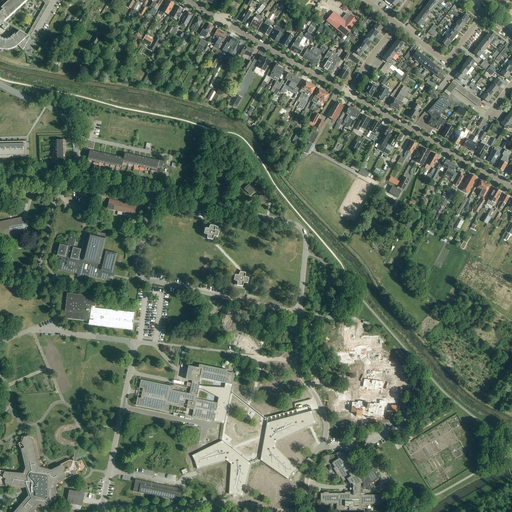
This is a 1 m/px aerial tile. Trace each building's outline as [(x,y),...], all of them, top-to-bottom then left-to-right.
[(30,37),(27,35),(20,31),(12,39),(11,39),(11,40),(10,40),(9,40),(8,41),(7,41),(6,41),(5,41),(4,41),(3,40),(2,40),(1,40),(1,39),(0,38),(0,25),(4,30),(10,25),(4,22),(5,20),(5,21),(27,0),(8,0),(0,8),(0,48),(1,49),(3,50),(5,50),(6,50),(7,50),(8,50),(9,50),(10,50),(12,49),(13,49),(14,48),(15,48),(16,47),(17,47),(18,46),(18,45),(23,50),(30,37)] [(157,0),(153,8),(150,13),(154,16),(157,11),(155,9),(158,5),(160,6),(163,0),(157,0)] [(134,16),(137,11),(136,10),(140,3),(136,1),(132,9),(129,14),(134,16)] [(165,5),(160,15),(162,16),(164,13),(168,15),(174,4),(173,4),(173,3),(172,2),(171,3),(169,1),(166,6),(165,5)] [(429,2),(425,7),(431,12),(435,7),(429,2)] [(446,9),(445,9),(448,11),(452,6),(447,2),(444,7),(446,9)] [(264,3),(263,4),(257,11),(260,14),(267,5),(264,3)] [(180,13),(183,9),(180,8),(180,7),(179,6),(178,6),(177,6),(173,13),(171,17),(176,20),(177,18),(179,19),(182,14),(180,13)] [(452,13),(457,17),(466,24),(469,19),(463,14),(461,17),(454,11),(456,8),(453,6),(449,12),(452,14),(452,13)] [(425,7),(421,12),(427,17),(431,12),(425,7)] [(254,14),(252,13),(247,10),(245,13),(244,13),(243,16),(244,16),(241,21),(245,23),(247,20),(250,16),(252,17),(254,14)] [(180,25),(184,27),(185,28),(193,15),(190,14),(190,13),(189,12),(188,12),(187,12),(180,25)] [(421,12),(418,16),(424,21),(427,17),(421,12)] [(327,21),(345,36),(352,28),(351,27),(357,21),(351,16),(345,22),(334,13),(327,21)] [(250,26),(254,29),(261,16),(258,15),(258,16),(257,15),(255,18),(254,18),(250,26)] [(261,16),(254,29),(258,31),(262,23),(261,22),(263,18),(261,16)] [(424,21),(418,16),(414,21),(420,26),(422,24),(426,27),(428,24),(424,21)] [(458,21),(456,24),(462,29),(466,24),(457,17),(456,19),(458,21)] [(192,30),(192,31),(196,33),(203,21),(200,19),(200,18),(198,18),(197,18),(193,25),(192,26),(191,29),(192,30)] [(264,28),(265,29),(262,33),(265,34),(265,35),(267,36),(268,36),(272,29),(269,27),(272,23),(267,20),(264,24),(266,25),(264,28)] [(447,25),(449,26),(458,33),(462,29),(456,24),(454,26),(449,23),(447,25)] [(200,35),(206,38),(209,33),(210,34),(214,27),(211,26),(211,25),(210,24),(209,25),(209,24),(205,30),(203,29),(200,35)] [(377,24),(373,28),(379,33),(383,28),(377,24)] [(274,34),(275,34),(272,39),(275,40),(275,41),(277,42),(277,41),(278,42),(282,34),(284,31),(282,29),(276,26),(274,30),(276,31),(274,34)] [(451,30),(448,33),(455,38),(458,33),(449,26),(448,28),(451,30)] [(437,31),(432,27),(428,33),(433,37),(437,31)] [(373,28),(369,33),(375,38),(379,33),(373,28)] [(213,44),(215,45),(216,45),(223,32),(222,32),(222,31),(219,30),(218,30),(214,37),(216,38),(213,44)] [(304,37),(295,52),(300,55),(305,46),(303,45),(306,39),(311,41),(315,35),(308,31),(304,37)] [(179,45),(182,48),(190,34),(186,32),(179,45)] [(224,33),(223,32),(216,45),(215,45),(214,48),(221,52),(221,51),(225,46),(221,44),(222,42),(223,42),(227,35),(227,34),(224,32),(224,33)] [(98,33),(93,40),(97,42),(101,35),(98,33)] [(293,36),(293,35),(291,34),(290,34),(288,33),(284,39),(282,44),(284,45),(284,46),(286,47),(286,46),(287,47),(293,36)] [(369,33),(366,38),(372,42),(375,38),(369,33)] [(444,34),(442,36),(451,43),(455,38),(448,33),(446,36),(444,34)] [(484,39),(490,43),(493,45),(496,40),(488,34),(484,39)] [(290,50),(295,52),(304,37),(300,35),(298,38),(295,43),(290,50)] [(148,38),(146,36),(143,41),(151,45),(153,42),(148,39),(148,38)] [(451,43),(442,36),(441,38),(443,40),(441,43),(447,48),(451,43)] [(150,50),(154,52),(161,39),(157,37),(150,50)] [(221,51),(227,55),(229,52),(232,46),(233,46),(237,40),(233,38),(229,44),(226,43),(225,46),(221,51)] [(366,38),(362,43),(368,47),(372,42),(366,38)] [(199,44),(197,49),(202,52),(203,49),(202,49),(203,47),(204,47),(207,42),(202,39),(199,44)] [(484,39),(481,43),(487,48),(490,43),(484,39)] [(232,57),(241,42),(237,40),(233,46),(232,46),(229,52),(227,55),(232,57)] [(398,40),(394,45),(401,51),(403,48),(402,47),(404,45),(398,40)] [(362,43),(358,47),(364,52),(368,47),(362,43)] [(481,43),(477,48),(483,53),(487,48),(481,43)] [(394,45),(390,49),(396,54),(398,51),(400,53),(401,51),(394,45)] [(303,57),(308,60),(315,47),(312,46),(309,51),(307,50),(303,57)] [(316,55),(312,62),(317,65),(321,58),(319,57),(321,53),(324,54),(327,49),(321,46),(319,50),(316,55)] [(308,60),(312,62),(316,55),(319,50),(317,49),(315,47),(308,60)] [(364,52),(358,47),(355,52),(360,57),(364,52)] [(238,54),(243,57),(244,54),(251,57),(254,51),(247,48),(246,49),(244,48),(243,50),(242,49),(238,54)] [(483,53),(477,48),(473,53),(479,58),(481,55),(486,58),(487,56),(483,53)] [(390,49),(386,54),(392,59),(396,54),(390,49)] [(323,68),(327,71),(330,67),(331,64),(334,58),(336,56),(337,54),(332,51),(331,53),(329,51),(324,58),(328,60),(327,62),(325,62),(324,64),(325,65),(323,68)] [(414,61),(416,63),(422,55),(417,51),(413,57),(416,60),(414,61)] [(330,67),(327,71),(332,74),(336,67),(337,65),(338,66),(340,62),(341,59),(345,62),(349,55),(346,53),(342,59),(336,56),(334,58),(331,64),(330,67)] [(396,72),(402,77),(404,74),(399,69),(398,70),(392,65),(392,66),(389,64),(392,59),(386,54),(383,59),(387,62),(385,65),(390,68),(389,69),(393,72),(394,70),(396,72)] [(358,61),(351,55),(349,58),(352,60),(357,64),(359,61),(358,61)] [(419,62),(422,65),(427,59),(422,55),(416,63),(418,64),(419,62)] [(268,67),(271,62),(268,60),(265,58),(262,56),(259,61),(261,63),(259,68),(265,71),(268,66),(268,67)] [(470,57),(466,62),(472,67),(474,69),(475,67),(473,65),(476,62),(470,57)] [(423,69),(425,70),(432,62),(427,59),(422,65),(425,67),(423,69)] [(249,61),(244,70),(247,71),(252,63),(249,61)] [(429,70),(432,72),(436,66),(432,62),(425,70),(428,72),(429,70)] [(466,62),(462,67),(468,72),(472,67),(466,62)] [(501,67),(504,69),(510,74),(511,71),(511,67),(508,65),(504,62),(501,67)] [(275,76),(281,66),(277,64),(271,74),(272,74),(270,78),(273,80),(275,76)] [(285,69),(281,66),(275,76),(279,78),(285,69)] [(342,72),(339,77),(341,78),(341,79),(343,80),(344,80),(347,76),(348,76),(349,74),(348,74),(349,73),(346,71),(348,67),(345,66),(341,72),(342,72)] [(436,76),(441,70),(436,66),(432,72),(434,74),(432,77),(434,79),(436,76)] [(462,67),(458,72),(468,79),(469,77),(467,75),(469,73),(468,72),(462,67)] [(510,74),(504,69),(500,74),(506,79),(510,74)] [(441,70),(436,76),(441,80),(446,74),(441,70)] [(468,79),(458,72),(455,77),(461,81),(463,78),(466,81),(468,79)] [(285,84),(287,85),(288,83),(290,84),(294,76),(289,73),(285,79),(288,80),(285,84)] [(380,82),(384,85),(385,83),(388,78),(384,75),(380,82)] [(291,86),(295,88),(292,93),(295,95),(298,90),(299,88),(297,86),(300,80),(299,79),(298,78),(297,78),(294,76),(290,84),(288,83),(287,85),(286,85),(289,87),(288,88),(289,89),(291,86)] [(489,81),(493,84),(499,88),(503,84),(497,79),(495,81),(491,78),(489,81)] [(271,92),(273,93),(276,89),(280,83),(277,81),(271,92)] [(301,95),(303,97),(304,97),(311,84),(306,81),(301,89),(301,90),(301,91),(302,92),(301,95)] [(365,93),(372,97),(378,86),(375,84),(374,86),(370,83),(365,93)] [(302,99),(300,103),(298,107),(303,110),(307,102),(306,101),(308,96),(307,96),(309,93),(311,95),(315,87),(311,84),(304,97),(303,97),(302,99)] [(493,84),(489,88),(495,93),(499,88),(493,84)] [(470,93),(473,95),(474,97),(476,94),(473,92),(477,87),(475,85),(471,90),(469,92),(470,93)] [(382,101),(389,89),(384,86),(381,89),(376,98),(379,99),(379,100),(381,101),(382,101)] [(484,88),(482,90),(492,98),(495,93),(489,88),(487,91),(484,88)] [(317,104),(324,92),(319,89),(315,97),(317,98),(310,109),(313,111),(317,104)] [(404,97),(407,93),(407,92),(402,89),(396,100),(394,98),(390,105),(391,106),(391,107),(392,108),(393,107),(394,108),(402,96),(404,98),(404,97)] [(211,101),(216,92),(212,90),(207,99),(211,101)] [(430,95),(436,99),(440,94),(433,90),(430,95)] [(492,98),(482,90),(480,93),(484,95),(482,98),(488,103),(492,98)] [(329,95),(324,92),(317,104),(319,106),(322,101),(324,102),(329,95)] [(235,108),(241,98),(236,95),(230,105),(235,108)] [(402,96),(394,108),(396,109),(396,110),(398,111),(398,110),(399,111),(403,104),(401,103),(404,98),(402,96)] [(440,115),(451,101),(442,96),(428,112),(431,115),(432,114),(433,117),(432,119),(431,118),(428,124),(437,130),(441,124),(443,126),(446,121),(440,117),(440,119),(437,118),(439,115),(440,115)] [(412,109),(408,116),(412,118),(412,119),(413,120),(414,119),(414,120),(418,113),(416,112),(422,103),(417,101),(415,104),(412,107),(411,109),(412,109)] [(326,116),(335,122),(344,106),(337,102),(333,109),(331,108),(326,116)] [(456,112),(463,117),(467,111),(459,106),(456,112)] [(344,121),(347,123),(355,110),(349,107),(346,113),(349,114),(344,121)] [(355,110),(347,123),(345,127),(348,128),(353,120),(352,120),(354,117),(357,119),(360,113),(355,110)] [(315,125),(320,115),(315,113),(310,122),(315,125)] [(361,120),(360,121),(359,120),(354,129),(358,131),(360,127),(365,130),(370,119),(369,118),(368,117),(366,116),(365,116),(363,116),(361,120)] [(315,126),(321,129),(325,122),(319,119),(315,126)] [(511,125),(511,124),(505,120),(501,124),(507,129),(509,127),(511,129),(511,127),(511,125)] [(369,139),(374,142),(379,133),(376,132),(379,127),(378,127),(380,124),(375,121),(370,131),(372,132),(369,139)] [(445,132),(442,136),(445,137),(445,138),(446,139),(447,139),(448,139),(454,128),(448,125),(444,131),(445,132)] [(385,136),(379,145),(384,148),(388,142),(387,142),(391,136),(389,134),(391,130),(386,127),(382,134),(385,136)] [(460,137),(461,134),(457,132),(454,137),(455,138),(453,142),(455,144),(456,144),(457,145),(458,145),(462,138),(460,137)] [(387,144),(393,147),(396,142),(398,143),(402,136),(397,133),(393,139),(391,138),(387,144)] [(466,147),(468,148),(475,137),(473,135),(471,139),(470,141),(467,139),(463,145),(464,146),(466,148),(466,147)] [(475,137),(468,148),(471,150),(470,150),(473,152),(473,151),(474,152),(478,145),(474,143),(475,142),(476,142),(478,138),(475,137)] [(412,141),(405,153),(404,155),(405,155),(404,158),(401,157),(398,162),(402,164),(409,153),(411,154),(417,144),(416,144),(416,143),(415,142),(414,142),(412,141)] [(313,145),(309,143),(304,152),(308,154),(313,145)] [(486,150),(485,149),(486,147),(481,144),(476,153),(478,154),(477,156),(483,160),(487,153),(485,152),(486,150)] [(384,153),(388,156),(393,148),(388,145),(384,153)] [(415,157),(418,159),(416,162),(423,165),(430,152),(427,151),(427,150),(425,149),(424,149),(423,148),(420,154),(417,152),(415,157)] [(495,148),(493,150),(490,154),(491,155),(488,161),(493,164),(499,153),(497,152),(498,150),(495,148)] [(87,162),(93,163),(96,152),(91,151),(91,150),(90,149),(87,149),(86,149),(85,155),(85,156),(89,157),(87,162)] [(502,171),(503,171),(507,164),(505,163),(510,155),(504,151),(502,155),(503,156),(499,163),(500,164),(498,168),(500,170),(501,171),(502,171)] [(93,163),(99,165),(101,153),(96,152),(93,163)] [(99,165),(105,166),(107,155),(101,153),(99,165)] [(423,168),(426,169),(428,165),(432,167),(434,163),(438,156),(437,156),(437,155),(436,154),(435,155),(433,153),(431,157),(429,156),(423,168)] [(123,165),(128,166),(131,155),(125,154),(124,158),(123,165)] [(105,166),(110,167),(113,156),(107,155),(105,166)] [(128,166),(134,167),(137,156),(131,155),(128,166)] [(110,167),(116,169),(119,157),(113,156),(110,167)] [(134,167),(140,169),(142,157),(137,156),(134,167)] [(122,170),(123,165),(124,158),(119,157),(116,169),(122,170)] [(140,169),(145,170),(148,159),(142,157),(140,169)] [(145,170),(151,171),(154,160),(148,159),(145,170)] [(154,160),(151,171),(157,173),(158,167),(161,168),(162,167),(163,167),(163,166),(164,162),(164,161),(163,161),(163,160),(160,160),(159,160),(158,161),(154,160)] [(447,171),(451,164),(446,161),(442,168),(444,169),(442,173),(445,174),(447,171)] [(456,167),(451,164),(447,171),(452,174),(456,167)] [(198,196),(203,197),(209,167),(204,166),(198,196)] [(433,176),(431,180),(434,181),(436,178),(440,169),(438,167),(433,176)] [(453,183),(458,186),(464,177),(462,176),(463,174),(459,172),(453,183)] [(429,174),(423,184),(427,186),(433,176),(430,175),(429,174)] [(470,174),(468,179),(467,179),(461,190),(468,194),(474,183),(473,182),(476,178),(470,174)] [(391,176),(388,180),(397,185),(400,180),(391,176)] [(399,187),(404,189),(409,180),(404,177),(399,187)] [(225,181),(218,183),(220,190),(227,188),(227,186),(226,186),(225,181)] [(477,194),(479,195),(485,184),(484,183),(484,182),(482,181),(481,181),(477,188),(479,189),(477,194)] [(479,195),(478,196),(481,198),(482,197),(484,198),(490,186),(489,186),(489,185),(488,184),(487,184),(485,184),(479,195)] [(255,190),(250,185),(245,190),(250,195),(252,194),(251,193),(255,190)] [(389,193),(398,198),(401,191),(392,186),(389,193)] [(442,205),(446,206),(451,195),(454,196),(456,190),(450,187),(442,205)] [(487,203),(493,207),(495,203),(495,204),(499,197),(501,192),(495,188),(492,193),(491,193),(488,199),(489,200),(487,203)] [(267,195),(260,196),(261,203),(269,202),(268,200),(267,195)] [(503,203),(501,207),(499,209),(502,211),(509,197),(507,196),(507,195),(505,195),(501,201),(503,203)] [(463,209),(468,199),(465,198),(460,207),(457,212),(460,214),(461,212),(463,209)] [(474,211),(478,213),(485,201),(482,199),(479,203),(474,211)] [(135,205),(109,200),(107,209),(114,211),(135,215),(136,208),(135,208),(135,205)] [(458,230),(463,221),(458,218),(454,227),(458,230)] [(30,255),(24,240),(23,238),(23,237),(22,235),(23,235),(22,220),(14,220),(14,221),(8,222),(0,224),(4,234),(1,235),(3,242),(4,250),(7,250),(9,263),(16,263),(16,261),(18,261),(18,258),(22,257),(22,258),(30,255)] [(209,229),(207,228),(206,229),(205,229),(204,234),(205,234),(205,235),(208,235),(207,238),(208,238),(207,239),(213,240),(213,239),(214,237),(215,237),(217,237),(218,237),(219,232),(218,231),(216,230),(216,228),(216,226),(210,225),(210,226),(209,229)] [(60,245),(57,255),(60,256),(59,258),(62,259),(59,270),(78,274),(78,275),(82,276),(82,278),(86,279),(87,276),(99,279),(109,281),(111,276),(113,277),(114,273),(112,272),(116,254),(106,251),(105,253),(101,252),(106,234),(98,232),(96,237),(90,235),(85,256),(84,256),(83,254),(81,256),(79,255),(80,249),(75,248),(75,247),(73,247),(75,242),(75,239),(69,237),(67,245),(66,245),(65,246),(60,245)] [(249,278),(248,278),(245,277),(246,274),(245,274),(246,273),(240,272),(240,273),(239,276),(236,275),(235,275),(235,277),(234,281),(235,281),(238,282),(237,284),(238,285),(237,286),(243,287),(243,286),(244,283),(247,284),(247,283),(248,284),(249,278)] [(96,297),(67,293),(64,319),(84,321),(84,319),(90,319),(89,324),(92,324),(92,325),(132,330),(133,325),(130,325),(131,318),(134,318),(134,313),(95,308),(96,297)] [(366,365),(364,382),(363,381),(362,387),(360,387),(359,401),(358,401),(358,403),(352,402),(349,402),(349,400),(350,400),(349,389),(338,390),(339,406),(337,406),(337,413),(338,413),(338,412),(347,411),(351,412),(350,416),(356,416),(356,418),(361,419),(362,411),(366,411),(366,412),(373,413),(372,415),(384,416),(385,408),(391,409),(391,411),(399,412),(398,413),(399,413),(400,406),(397,406),(399,390),(388,389),(387,401),(385,401),(371,399),(372,390),(382,391),(383,382),(381,381),(382,371),(399,373),(400,365),(399,365),(399,363),(389,362),(389,360),(379,359),(379,362),(373,362),(371,362),(367,356),(366,351),(371,351),(371,349),(371,348),(382,347),(382,343),(383,343),(383,339),(379,339),(379,337),(368,338),(368,337),(362,337),(362,340),(356,340),(355,337),(357,337),(355,337),(355,326),(351,326),(351,325),(347,325),(347,329),(345,329),(345,340),(344,340),(345,346),(348,346),(348,353),(345,353),(345,351),(344,351),(344,353),(334,354),(334,357),(333,357),(333,361),(337,361),(337,364),(348,363),(348,364),(354,363),(353,360),(360,360),(366,365)] [(136,406),(168,412),(170,405),(194,410),(192,417),(214,422),(216,413),(214,413),(214,410),(216,411),(218,403),(197,399),(200,382),(199,382),(200,378),(233,385),(235,374),(228,372),(228,371),(199,365),(199,367),(195,366),(195,367),(189,366),(186,380),(192,381),(192,384),(188,384),(188,386),(191,387),(190,394),(173,391),(173,387),(141,380),(139,388),(143,389),(141,399),(137,398),(136,406)] [(264,434),(260,460),(287,480),(292,474),(297,469),(276,448),(277,442),(284,438),(293,434),(311,426),(316,423),(313,415),(311,411),(266,423),(265,428),(264,434)] [(20,442),(19,443),(24,468),(23,473),(0,470),(0,486),(25,489),(27,495),(12,511),(34,511),(38,507),(49,506),(51,506),(53,505),(52,503),(54,503),(56,484),(77,474),(77,472),(80,468),(77,462),(69,460),(51,469),(40,467),(34,441),(28,435),(22,437),(20,442)] [(401,440),(403,443),(412,438),(410,435),(401,440)] [(222,441),(191,456),(194,462),(196,470),(225,461),(230,465),(228,495),(236,495),(243,497),(251,464),(222,441)] [(343,480),(343,481),(345,481),(345,480),(347,479),(350,484),(351,492),(345,492),(345,493),(329,494),(329,492),(324,492),(324,494),(321,494),(321,504),(324,504),(324,505),(329,505),(329,504),(337,504),(337,507),(337,511),(364,511),(364,507),(366,507),(366,505),(380,505),(380,501),(379,501),(379,495),(361,495),(361,487),(360,487),(360,485),(361,485),(361,484),(364,482),(364,488),(372,488),(370,485),(379,479),(373,468),(364,474),(363,474),(363,478),(361,480),(355,470),(359,468),(356,462),(352,465),(351,466),(347,460),(348,459),(344,452),(341,454),(340,452),(336,454),(339,458),(334,462),(333,462),(332,464),(333,464),(335,468),(334,469),(339,478),(340,477),(343,480)] [(133,492),(179,501),(182,489),(136,480),(133,492)] [(81,498),(82,492),(69,490),(67,503),(69,504),(68,509),(81,511),(81,506),(82,506),(84,498),(81,498)]
